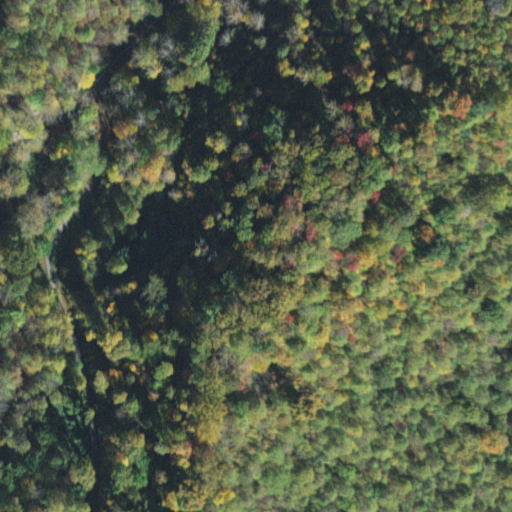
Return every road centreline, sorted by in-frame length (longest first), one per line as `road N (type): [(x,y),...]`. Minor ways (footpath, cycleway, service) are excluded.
road 1 (residential): [(0,334),(23,352),(111,335),(161,352),(205,332),(246,291)]
road 2 (residential): [(0,155),(21,132),(81,104),(184,0)]
